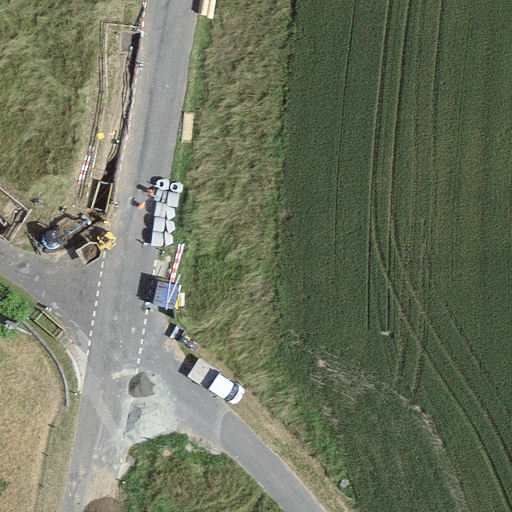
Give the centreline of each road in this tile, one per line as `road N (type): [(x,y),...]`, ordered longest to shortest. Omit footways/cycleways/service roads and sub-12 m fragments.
road 1 (tertiary): [(119,329),(175,0)]
road 2 (unclassified): [(119,329),(302,511)]
road 3 (tertiary): [(87,511),(119,329)]
road 4 (track): [(119,329),(0,254)]
